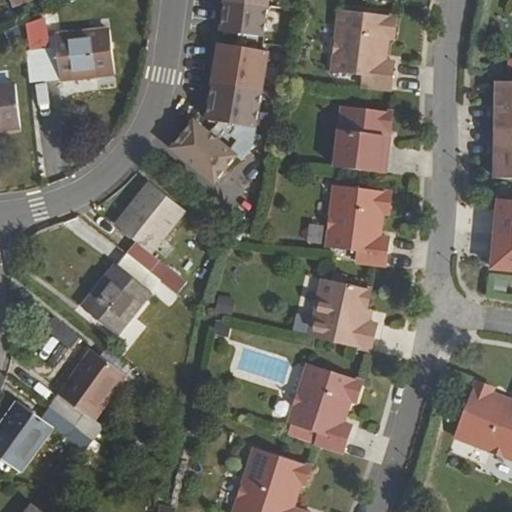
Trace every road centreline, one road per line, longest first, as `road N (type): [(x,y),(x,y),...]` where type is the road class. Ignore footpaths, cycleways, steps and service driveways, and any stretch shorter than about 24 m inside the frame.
road 1 (residential): [(433,309),(454,0)]
road 2 (residential): [(0,211),(67,199),(120,163),(158,97),(174,0)]
road 3 (residential): [(376,511),(433,309)]
